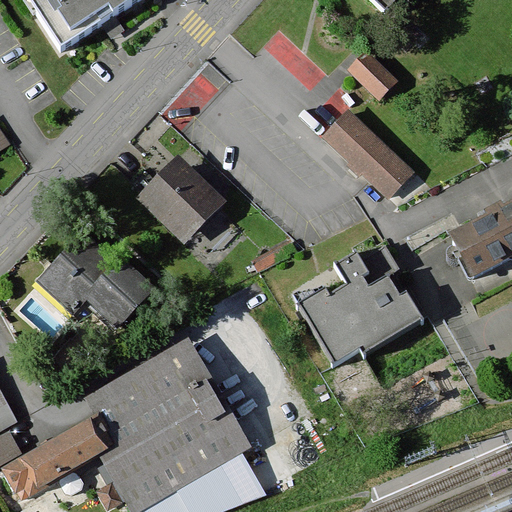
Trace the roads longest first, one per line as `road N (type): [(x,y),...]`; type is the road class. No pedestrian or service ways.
road 1 (residential): [(205,18),(214,41),(386,228),(426,290)]
road 2 (tertiary): [(55,181),(205,18)]
